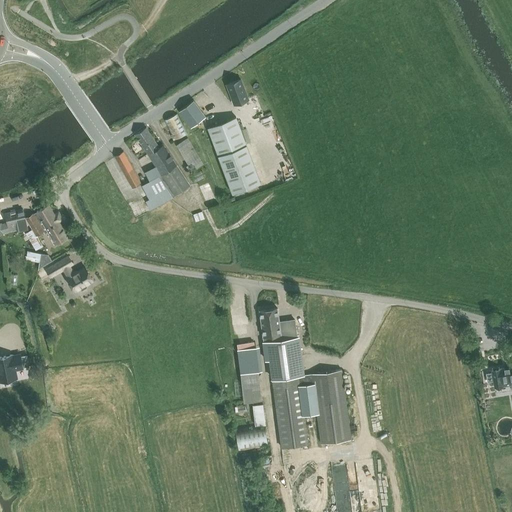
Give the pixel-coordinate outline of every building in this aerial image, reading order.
[(241,78),(227,84),(234,104),(248,98),(241,78)] [(194,99),(179,110),(191,126),(206,116),(194,99)] [(164,120),(173,140),(187,134),(178,114),(164,120)] [(232,193),(261,182),(236,116),(208,127),(232,193)] [(176,164),(163,144),(159,146),(146,127),(135,134),(156,166),(161,174),(159,176),(165,185),(173,197),(190,185),(177,164),(176,164)] [(190,172),(204,164),(189,137),(177,144),(188,164),(186,165),(190,172)] [(132,188),(141,183),(124,150),(114,156),(132,188)] [(150,198),(146,201),(151,209),(170,199),(164,186),(165,185),(159,176),(161,174),(156,166),(145,172),(150,180),(142,184),(150,198)] [(49,183),(56,180),(54,175),(47,178),(49,183)] [(56,243),(68,236),(59,221),(62,219),(57,212),(54,213),(49,204),(36,211),(37,213),(34,214),(43,230),(44,231),(48,229),(56,243)] [(27,228),(28,228),(24,209),(6,213),(8,224),(2,225),(1,222),(0,222),(0,232),(27,227),(27,228)] [(43,230),(34,214),(34,213),(26,217),(36,234),(43,230)] [(41,253),(28,250),(26,259),(40,261),(41,253)] [(40,261),(38,268),(52,260),(49,254),(48,254),(41,253),(40,261)] [(86,284),(93,280),(85,267),(74,273),(70,265),(73,263),(69,255),(46,268),(51,276),(64,269),(68,277),(67,277),(75,290),(79,288),(80,289),(82,290),(87,287),(87,285),(86,284)] [(48,275),(45,270),(39,273),(42,278),(48,275)] [(277,307),(259,310),(260,312),(263,332),(267,360),(271,359),(271,366),(273,378),(298,375),(305,374),(300,336),(298,336),(295,318),(279,321),(277,307)] [(46,320),(42,323),(48,332),(54,328),(49,320),(48,319),(46,320)] [(256,346),(246,347),(246,344),(239,344),(239,348),(238,348),(242,387),(260,384),(256,346)] [(0,380),(17,377),(15,369),(23,367),(29,366),(27,354),(21,356),(20,354),(12,355),(12,354),(0,356),(0,380)] [(500,368),(492,369),(492,371),(493,380),(494,386),(503,384),(511,382),(511,390),(511,389),(511,366),(509,367),(509,366),(508,366),(508,367),(505,367),(504,367),(504,368),(500,368)] [(305,374),(298,375),(304,415),(318,413),(322,442),(351,438),(342,369),(305,374)] [(298,375),(273,378),(282,448),(308,444),(304,415),(298,375)] [(260,384),(242,387),(244,403),(262,401),(260,384)] [(263,403),(252,404),(255,425),(265,424),(263,403)] [(239,449),(268,446),(266,425),(236,428),(239,449)]
